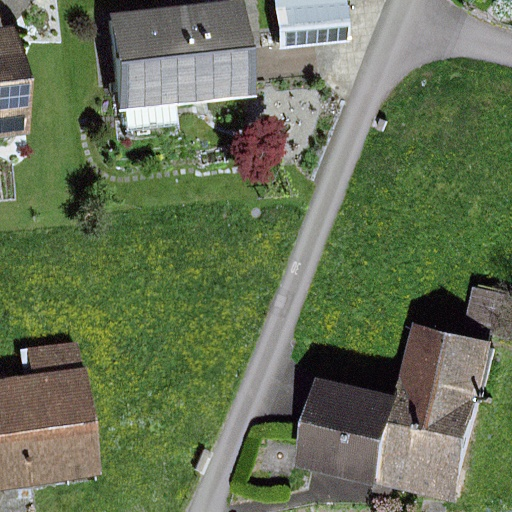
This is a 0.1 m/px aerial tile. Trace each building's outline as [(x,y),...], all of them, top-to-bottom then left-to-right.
[(345,0),(271,0),(277,56),(350,49),(345,0)] [(233,5),(103,20),(113,114),(244,99),(233,5)] [(0,144),(20,142),(8,32),(0,32),(0,144)] [(410,398),(322,379),(310,434),(302,469),(470,506),(505,346),(426,329),(410,398)] [(0,490),(102,474),(77,345),(29,350),(32,376),(0,380),(0,490)]
